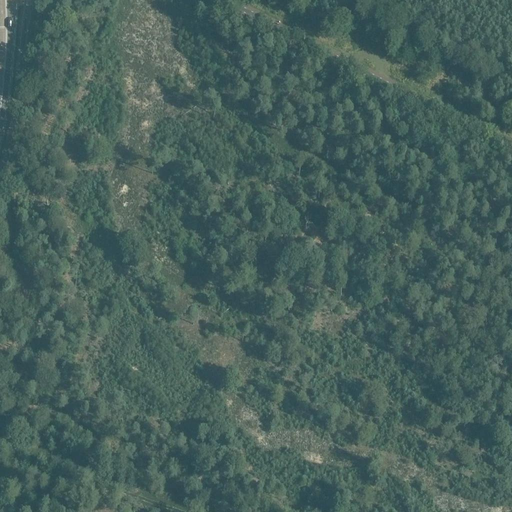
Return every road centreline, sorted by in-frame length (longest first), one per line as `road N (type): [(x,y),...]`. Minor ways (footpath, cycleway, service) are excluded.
road 1 (tertiary): [(511,148),(224,0)]
road 2 (track): [(511,255),(275,131)]
road 3 (track): [(511,85),(342,0)]
road 4 (track): [(11,511),(84,341)]
road 5 (track): [(185,511),(37,453)]
road 6 (primary): [(0,129),(8,0)]
